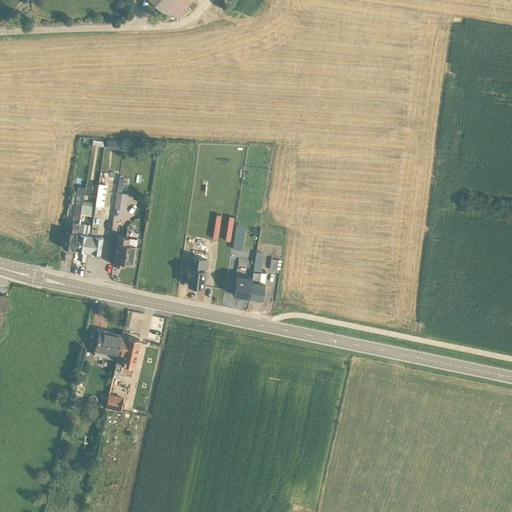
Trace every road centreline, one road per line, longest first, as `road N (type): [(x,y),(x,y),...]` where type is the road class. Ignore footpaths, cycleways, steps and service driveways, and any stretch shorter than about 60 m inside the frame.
road 1 (tertiary): [(0,264),(511,374)]
road 2 (unclassified): [(0,28),(156,25),(185,18),(207,0)]
